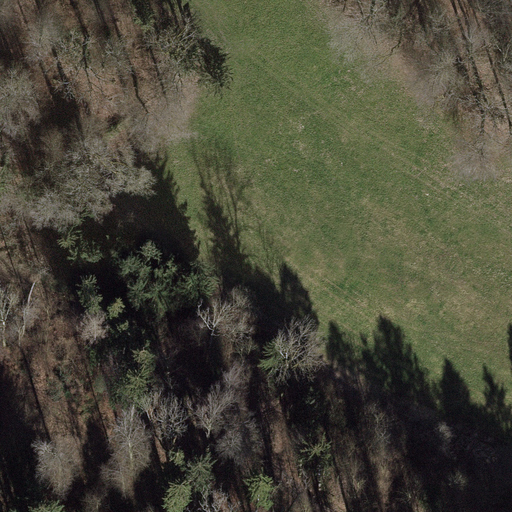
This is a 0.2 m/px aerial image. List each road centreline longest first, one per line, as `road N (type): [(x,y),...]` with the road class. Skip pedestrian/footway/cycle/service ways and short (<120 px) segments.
road 1 (track): [(0,261),(115,334),(235,448),(343,511)]
road 2 (track): [(0,370),(177,472),(226,511)]
road 3 (track): [(0,47),(173,124)]
